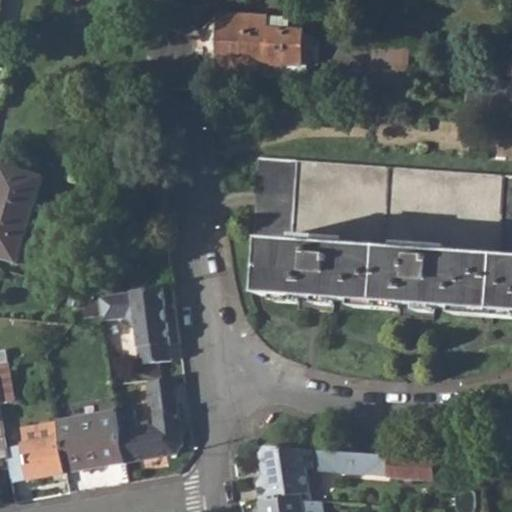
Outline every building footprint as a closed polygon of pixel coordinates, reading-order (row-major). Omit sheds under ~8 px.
[(279,19),(243,18),(219,17),(218,31),(224,31),(223,52),(218,52),(217,71),(265,72),(264,78),(301,78),(305,76),(306,68),(303,67),(303,32),(278,31),(279,19)] [(376,49),(373,96),(407,96),(408,50),(376,49)] [(442,99),(511,103),(511,66),(503,75),(511,80),(511,81),(452,78),(443,85),(442,99)] [(511,174),(258,158),(251,255),(265,257),(261,311),(511,325),(511,174)] [(0,209),(31,219),(43,177),(0,163),(0,209)] [(117,169),(118,188),(150,185),(148,167),(117,169)] [(0,256),(18,263),(31,219),(0,209),(0,256)] [(138,323),(143,364),(174,359),(164,285),(107,293),(110,315),(131,311),(138,323)] [(0,363),(9,362),(8,350),(0,351),(0,363)] [(0,363),(0,399),(17,396),(11,361),(9,362),(0,363)] [(182,416),(177,377),(149,380),(152,401),(155,402),(158,423),(139,426),(136,407),(121,409),(128,462),(178,454),(186,444),(183,424),(180,425),(179,417),(182,416)] [(62,438),(68,473),(128,462),(121,409),(121,408),(59,421),(62,438)] [(14,482),(68,473),(62,438),(59,421),(23,427),(26,444),(8,447),(14,482)] [(303,500),(314,500),(308,468),(315,467),(388,478),(433,481),(434,459),(270,447),(264,457),(267,476),(259,487),(262,499),(302,492),(303,500)] [(264,511),(324,511),(323,501),(314,500),(303,500),(302,492),(262,499),(264,511)]
